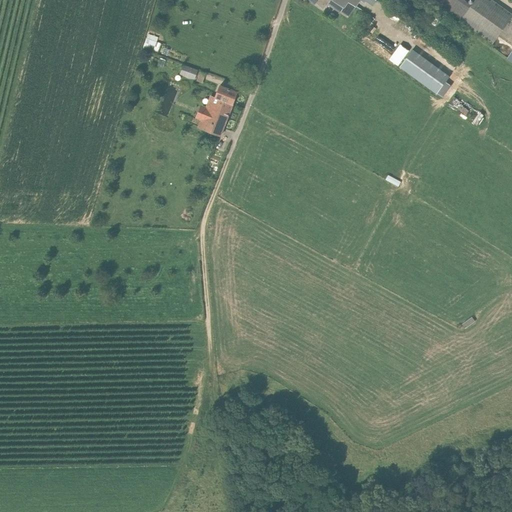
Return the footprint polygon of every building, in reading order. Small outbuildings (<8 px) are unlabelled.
[(310,0),(316,4),(316,3),(323,9),(327,4),(334,9),(338,4),(333,0),(310,0)] [(333,0),(338,4),(342,8),(348,0),(355,5),(357,0),(333,0)] [(340,11),(348,17),(356,6),(355,5),(348,0),(342,8),(340,11)] [(430,0),(444,10),(493,44),(511,16),(511,15),(490,0),(474,0),(471,6),(462,0),(430,0)] [(158,51),(162,36),(148,33),(145,47),(158,51)] [(400,44),(389,59),(398,66),(409,51),(400,44)] [(409,54),(402,63),(400,66),(438,94),(442,97),(450,85),(446,82),(449,78),(412,50),(409,54)] [(185,63),(181,73),(196,78),(200,68),(185,63)] [(197,81),(202,83),(206,73),(200,72),(197,81)] [(206,121),(203,129),(220,136),(237,92),(220,85),(210,110),(203,108),(199,118),(206,121)] [(465,113),(471,107),(460,99),(455,105),(465,113)] [(217,165),(218,161),(219,160),(211,157),(211,158),(209,162),(217,165)]
